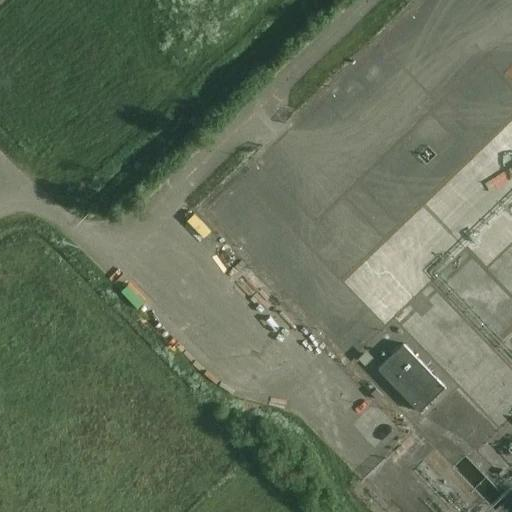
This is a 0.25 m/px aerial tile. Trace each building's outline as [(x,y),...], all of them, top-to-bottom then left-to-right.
[(511,128),(430,205),(465,242),(466,242),(491,268),(511,248),(511,128)] [(411,228),(350,284),(387,324),(437,279),(424,266),(436,256),(411,228)] [(452,256),(459,245),(449,238),(441,249),(452,256)] [(433,290),(401,320),(451,373),(473,353),(462,341),(472,331),(433,290)] [(445,386),(404,344),(379,368),(420,410),(445,386)] [(381,407),(359,427),(379,448),(401,428),(381,407)]
